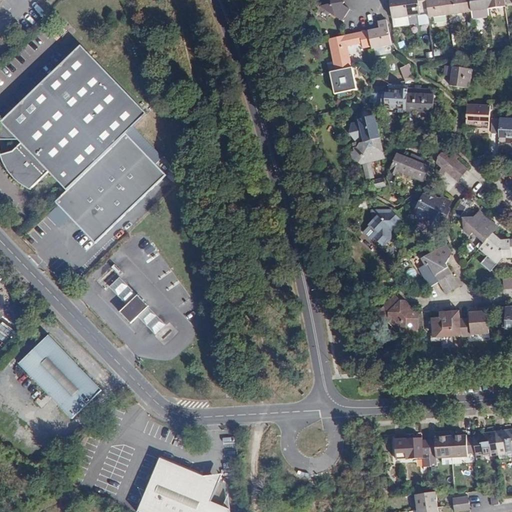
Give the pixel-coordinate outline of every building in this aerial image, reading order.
[(324,0),(320,7),(342,21),(350,8),(347,6),(343,4),(339,2),(340,0),(324,0)] [(409,16),(406,0),(390,0),(393,20),(402,20),(401,17),(409,16)] [(406,0),(409,16),(420,14),(419,9),(428,8),(426,0),(406,0)] [(426,0),(428,8),(429,16),(449,14),(447,0),(426,0)] [(447,0),(449,14),(466,11),(467,19),(473,19),(470,0),(447,0)] [(470,0),(473,19),(490,16),(488,8),(487,0),(470,0)] [(487,0),(488,8),(505,6),(504,0),(487,0)] [(377,28),(368,30),(372,46),(372,48),(392,44),(387,20),(383,20),(378,21),(380,28),(380,31),(377,31),(377,28)] [(358,32),(329,39),(335,71),(353,67),(348,45),(363,43),(364,47),(372,46),(368,30),(358,32)] [(129,134),(149,115),(85,46),(4,121),(2,127),(3,133),(4,142),(6,151),(9,160),(13,169),(18,175),(21,179),(33,189),(51,172),(69,190),(129,134)] [(410,63),(399,68),(404,79),(415,75),(410,63)] [(470,88),(473,69),(445,65),(444,75),(451,76),(450,85),(470,88)] [(335,71),(330,72),(334,94),(358,89),(353,67),(335,71)] [(406,87),(406,81),(389,84),(389,92),(386,92),(385,104),(394,104),(393,112),(407,113),(408,109),(434,111),(434,95),(429,94),(429,89),(421,88),(421,85),(415,85),(415,88),(406,87)] [(468,110),(467,121),(466,132),(475,132),(475,128),(480,128),(480,132),(489,133),(491,105),(468,104),(468,110)] [(365,109),(359,119),(364,141),(361,142),(358,147),(354,148),(354,151),(351,152),(353,158),(363,164),(367,178),(375,177),(371,161),(385,158),(376,115),(365,109)] [(511,136),(511,118),(493,118),(492,133),(499,133),(499,136),(511,136)] [(362,138),(358,122),(349,124),(353,140),(362,138)] [(168,177),(129,134),(69,190),(57,201),(96,244),(168,177)] [(458,181),(469,168),(458,158),(460,156),(455,153),(453,155),(447,150),(443,152),(442,152),(438,157),(439,158),(437,163),(442,168),(440,171),(444,174),(446,172),(458,181)] [(415,160),(398,153),(390,171),(398,174),(400,171),(423,182),(432,162),(417,155),(415,160)] [(386,185),(385,178),(374,180),(376,187),(386,185)] [(434,224),(442,222),(452,203),(442,198),(439,199),(437,199),(435,194),(431,192),(423,195),(420,200),(416,201),(415,204),(418,217),(427,214),(428,218),(431,217),(434,224)] [(468,205),(462,201),(454,214),(460,218),(468,205)] [(392,209),(373,209),(373,222),(371,224),(373,226),(373,228),(375,228),(379,231),(375,236),(380,240),(380,242),(382,242),(384,244),(387,240),(389,240),(389,238),(391,236),(387,233),(396,224),(398,224),(398,221),(400,219),(392,213),(392,209)] [(490,230),(495,224),(479,211),(474,217),(463,217),(464,230),(470,235),(473,232),(485,242),(479,248),(488,255),(481,263),(491,271),(498,264),(503,258),(511,257),(511,246),(510,247),(510,239),(502,240),(493,232),(490,230)] [(373,226),(371,224),(365,231),(372,239),(375,236),(379,231),(375,228),(373,228),(373,226)] [(498,227),(495,224),(490,230),(493,232),(498,227)] [(448,243),(421,258),(426,265),(428,264),(439,281),(447,294),(460,286),(446,263),(452,252),(448,243)] [(439,281),(428,264),(426,265),(420,269),(430,286),(439,281)] [(124,300),(134,290),(117,272),(107,282),(124,300)] [(511,277),(503,279),(504,288),(511,287),(511,277)] [(70,290),(74,286),(67,279),(63,283),(70,290)] [(147,302),(135,290),(134,290),(124,300),(116,307),(128,320),(136,313),(146,303),(147,302)] [(418,330),(419,312),(416,310),(410,309),(395,295),(384,306),(389,311),(389,321),(397,329),(418,330)] [(166,323),(146,303),(136,313),(155,333),(166,323)] [(511,306),(496,308),(498,323),(503,323),(503,326),(505,327),(506,330),(511,329),(511,306)] [(462,335),(460,319),(459,310),(445,311),(445,317),(431,317),(433,327),(436,327),(436,337),(462,335)] [(462,335),(462,336),(472,335),(472,334),(489,332),(487,311),(470,312),(470,318),(460,319),(462,335)] [(73,419),(102,391),(48,336),(19,364),(73,419)] [(511,429),(495,431),(499,455),(499,459),(506,458),(506,454),(511,453),(511,429)] [(491,456),(499,455),(495,431),(473,434),(473,437),(475,453),(476,458),(484,457),(484,461),(491,460),(491,456)] [(467,453),(475,453),(473,437),(467,438),(467,435),(451,436),(452,458),(461,457),(467,457),(467,453)] [(396,460),(423,459),(423,468),(431,467),(430,456),(429,440),(423,440),(423,438),(421,438),(406,438),(406,436),(394,436),(396,460)] [(436,458),(452,458),(451,436),(435,437),(435,439),(429,440),(430,456),(436,456),(436,458)] [(151,508),(149,511),(225,511),(232,495),(167,466),(155,500),(151,508)] [(499,504),(498,499),(497,489),(490,490),(492,505),(499,504)] [(417,510),(437,507),(435,493),(415,496),(417,510)] [(151,508),(155,500),(145,496),(151,508)] [(468,498),(468,496),(453,499),(454,505),(455,505),(469,503),(468,498)] [(455,505),(454,505),(455,511),(470,510),(469,503),(455,505)]
